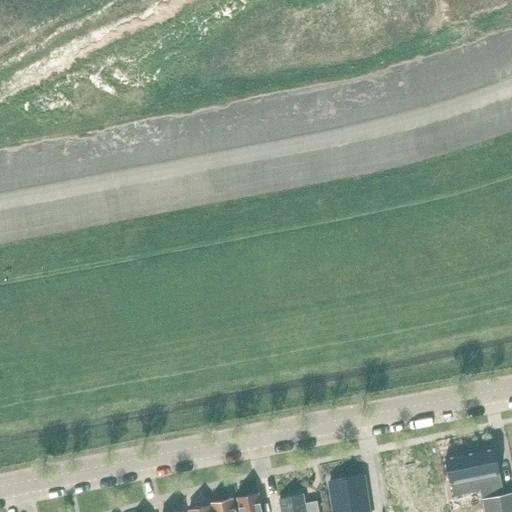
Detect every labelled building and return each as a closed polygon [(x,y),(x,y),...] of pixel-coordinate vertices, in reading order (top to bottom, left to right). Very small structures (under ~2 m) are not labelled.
[(455,494),(480,489),(484,511),(511,511),(511,494),(505,496),(495,447),(447,457),(455,494)] [(437,505),(430,462),(403,466),(405,475),(392,477),(396,503),(409,501),(410,510),(437,505)] [(369,511),(364,476),(330,481),(335,511),(369,511)] [(266,511),(263,495),(243,499),(245,511),(266,511)] [(318,511),(317,505),(307,508),(304,497),(282,502),(284,511),(318,511)] [(239,511),(237,500),(217,504),(219,511),(239,511)]
